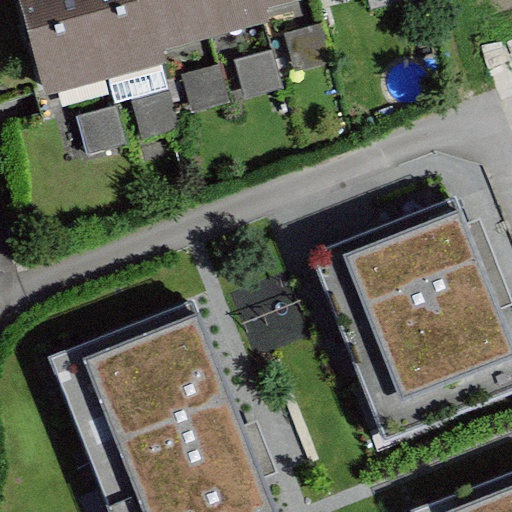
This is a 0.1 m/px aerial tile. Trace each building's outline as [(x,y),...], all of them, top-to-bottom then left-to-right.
[(83,0),(16,0),(46,103),(108,86),(83,0)] [(138,0),(83,0),(108,86),(159,71),(156,61),(138,0)] [(191,0),(138,0),(156,61),(205,48),(191,0)] [(253,0),(191,0),(205,48),(262,32),(259,19),(253,0)] [(316,0),(253,0),(259,19),(317,3),(316,0)] [(476,511),(434,410),(182,511),(476,511)]
